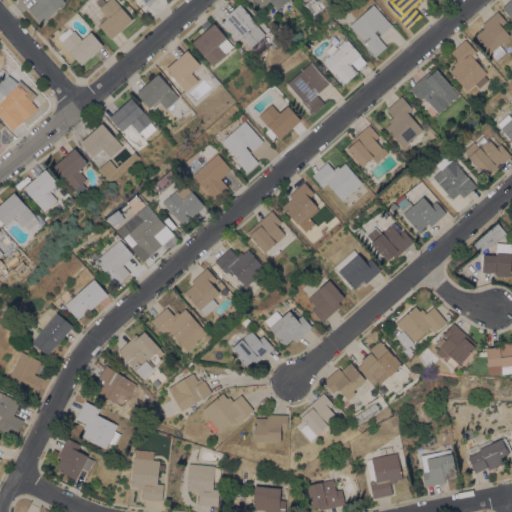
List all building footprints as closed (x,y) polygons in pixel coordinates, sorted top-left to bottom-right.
[(63,0),(65,2),(40,23),(28,9),(36,1),(35,0),(63,0)] [(111,39),(98,25),(107,17),(99,8),(107,0),(115,0),(132,19),(111,39)] [(287,0),(277,10),(269,1),(261,8),(254,0),(287,0)] [(315,0),(316,1),(317,0),(331,0),(322,8),(323,9),(312,18),(301,6),(308,0),(315,0)] [(422,0),(414,7),(421,16),(407,28),(386,4),(390,0),(422,0)] [(511,19),(502,7),(510,0),(511,0),(511,19)] [(224,17),(239,3),(256,22),(255,23),(265,34),(250,47),(239,35),(234,40),(220,23),(225,19),(224,17)] [(392,25),(378,37),(386,46),(375,56),(363,43),(364,42),(349,25),(373,4),(392,25)] [(497,11),(507,22),(502,27),(509,35),(499,44),(505,52),(496,60),(475,35),(484,27),(481,24),(497,11)] [(192,42),(213,23),(226,37),(225,38),(232,46),(225,53),(225,54),(213,65),(192,42)] [(103,46),(81,65),(61,42),(62,41),(58,37),(60,34),(61,33),(65,31),(69,27),(73,31),(74,30),(82,39),(90,31),(103,46)] [(361,55),(360,55),(366,62),(357,70),(351,63),(350,64),(357,72),(342,85),(332,74),(333,74),(321,60),(329,54),(326,50),(333,44),(336,47),(346,38),(361,55)] [(449,71),(454,66),(452,64),(457,59),(451,52),(465,39),(476,51),(471,56),(486,73),(484,75),(488,80),(479,88),(474,83),(467,90),(449,71)] [(186,49),(200,64),(191,72),(198,80),(185,91),(165,68),(186,49)] [(316,94),(324,104),(311,115),(308,111),(309,110),(301,101),(302,100),(287,83),(309,63),(310,62),(329,83),(328,84),(316,94)] [(448,105),(446,103),(438,110),(432,104),(431,105),(423,96),(420,99),(409,88),(427,71),(430,74),(436,69),(452,86),(451,88),(458,95),(448,105)] [(158,73),(178,97),(165,109),(160,103),(154,108),(151,105),(149,107),(136,93),(158,73)] [(0,116),(0,91),(3,95),(16,84),(37,108),(12,130),(0,116)] [(402,147),(385,127),(390,122),(388,120),(392,116),(386,109),(401,96),(412,108),(407,112),(422,129),(402,147)] [(109,117),(131,97),(152,121),(150,122),(155,128),(145,137),(140,131),(138,132),(130,123),(122,131),(109,117)] [(301,120),(279,139),(276,136),(272,140),(264,131),(269,127),(258,116),(271,104),(279,113),(288,105),(301,120)] [(511,147),(511,148),(496,132),(511,117),(511,147)] [(263,141),(253,150),(248,145),(245,147),(250,152),(250,153),(258,162),(246,172),(242,168),(243,168),(235,159),(236,158),(221,141),(244,120),(263,141)] [(0,144),(11,135),(0,123),(0,144)] [(136,158),(111,180),(107,180),(97,168),(106,162),(94,155),(93,156),(80,142),(102,123),(118,141),(118,140),(122,144),(121,144),(122,146),(108,159),(116,167),(131,153),(136,158)] [(346,149),(352,143),(350,141),(369,124),(379,136),(375,140),(382,148),(383,147),(388,152),(376,163),(371,158),(362,166),(346,149)] [(511,155),(486,177),(463,150),(474,141),(475,143),(482,136),(486,140),(488,138),(496,147),(500,143),(511,155)] [(74,148),(87,162),(78,170),(86,179),(81,183),(86,188),(78,195),(74,190),(73,190),(53,167),(74,148)] [(216,154),(230,170),(221,178),(228,187),(213,200),(192,175),(216,154)] [(433,177),(452,159),(476,186),(463,198),(459,193),(452,199),(433,177)] [(342,200),(327,183),(322,187),(311,175),(326,162),(333,169),(337,165),(339,167),(345,163),(362,183),(342,200)] [(23,188),(45,169),(58,183),(49,191),(57,200),(43,211),(31,197),(23,188)] [(422,173),(425,169),(431,176),(428,180),(422,173)] [(304,182),(314,193),(309,198),(317,206),(316,207),(317,209),(309,217),(314,224),(305,232),(281,206),(291,198),(288,195),(304,182)] [(204,206),(183,225),(173,213),(172,214),(162,202),(175,190),(176,191),(184,183),(204,206)] [(0,204),(14,192),(34,215),(34,216),(38,221),(28,230),(23,225),(22,226),(14,218),(5,226),(3,223),(0,225),(0,204)] [(409,201),(413,205),(423,196),(424,197),(427,194),(432,200),(429,203),(431,205),(435,201),(446,212),(430,226),(428,223),(419,231),(399,209),(400,208),(394,200),(402,193),(405,196),(405,197),(408,201),(409,201)] [(165,227),(155,236),(163,244),(151,255),(129,230),(140,221),(135,215),(127,221),(120,214),(129,206),(135,213),(145,204),(151,211),(165,227)] [(271,259),(247,231),(271,210),(281,222),(277,226),(291,241),(271,259)] [(395,258),(392,255),(386,260),(370,243),(372,241),(365,234),(374,226),(381,233),(382,232),(391,224),(399,233),(403,230),(413,241),(395,258)] [(123,265),(130,273),(116,286),(95,261),(119,240),(133,256),(123,265)] [(483,254),(495,255),(496,242),(511,243),(511,276),(495,275),(495,273),(482,272),(483,254)] [(230,269),(225,273),(214,261),(229,247),(236,255),(240,251),(242,253),(248,249),(265,268),(245,287),(230,269)] [(366,283),(363,280),(354,288),(338,271),(339,270),(335,266),(353,249),(366,263),(371,258),(381,269),(366,283)] [(206,267),(216,279),(211,283),(219,292),(212,298),(218,304),(205,315),(200,309),(199,310),(184,292),(193,284),(191,281),(206,267)] [(65,304),(94,279),(108,294),(89,310),(89,309),(78,319),(65,304)] [(322,322),(312,310),(316,306),(308,297),(329,279),(344,297),(339,302),(341,305),(322,322)] [(224,286),(220,289),(216,284),(219,281),(224,286)] [(415,305),(419,310),(422,308),(426,313),(433,306),(446,321),(434,332),(430,327),(412,343),(395,323),(415,305)] [(167,328),(162,333),(151,320),(166,306),(173,314),(177,311),(179,313),(185,308),(202,327),(182,345),(167,328)] [(312,326),(296,340),(294,337),(284,345),(269,328),(270,327),(264,320),(276,310),(282,317),(289,310),(297,319),(302,315),(312,326)] [(56,312),(73,326),(58,344),(56,343),(47,355),(31,342),(56,312)] [(477,344),(474,346),(475,347),(459,364),(457,363),(453,368),(445,361),(447,359),(443,356),(441,358),(435,352),(440,347),(439,347),(440,345),(436,342),(441,337),(445,340),(447,338),(443,334),(453,322),(477,344)] [(273,348),(254,363),(252,361),(246,366),(230,348),(251,330),(259,339),(263,336),(273,348)] [(117,351),(136,333),(138,336),(144,331),(160,348),(159,349),(162,352),(158,356),(160,359),(160,361),(154,367),(149,362),(148,362),(153,369),(143,378),(117,351)] [(380,340),(393,356),(394,355),(402,364),(389,376),(388,374),(379,382),(368,370),(365,372),(363,369),(365,366),(360,361),(370,352),(368,350),(380,340)] [(511,372),(502,374),(501,364),(488,366),(486,348),(499,347),(498,344),(511,342),(511,372)] [(36,396),(7,381),(22,351),(41,361),(35,374),(44,379),(36,396)] [(323,381),(338,367),(341,370),(350,362),(365,379),(351,392),(353,394),(348,398),(346,396),(346,397),(338,388),(333,392),(323,381)] [(97,391),(102,383),(100,382),(102,379),(98,377),(106,365),(136,384),(127,399),(120,395),(115,403),(97,391)] [(161,372),(156,377),(152,372),(157,367),(161,372)] [(167,387),(192,372),(197,380),(200,378),(202,381),(204,380),(211,392),(181,410),(167,387)] [(24,420),(15,437),(0,428),(0,391),(20,402),(13,415),(24,420)] [(202,410),(222,392),(227,398),(229,396),(233,400),(240,394),(253,409),(241,420),(236,415),(219,430),(202,410)] [(310,440),(300,429),(306,423),(298,414),(323,393),(333,404),(329,408),(337,417),(310,440)] [(82,436),(85,429),(82,428),(85,423),(76,419),(85,401),(100,408),(97,414),(117,425),(114,431),(120,434),(115,446),(108,442),(105,448),(82,436)] [(254,441),(254,418),(267,418),(267,414),(288,414),(287,430),(281,430),(281,441),(254,441)] [(466,446),(464,441),(465,440),(461,432),(470,428),(474,437),(471,438),(473,443),(466,446)] [(75,480),(55,469),(61,457),(57,455),(67,437),(81,445),(78,450),(88,456),(87,456),(96,461),(90,472),(82,468),(78,474),(75,480)] [(423,447),(421,441),(433,437),(435,443),(423,447)] [(468,457),(471,455),(467,448),(477,444),(477,445),(490,439),(492,443),(501,438),(501,439),(504,437),(511,451),(508,453),(508,454),(500,457),(502,463),(488,469),(487,467),(475,473),(468,457)] [(133,458),(134,458),(135,449),(154,451),(153,460),(160,460),(157,483),(164,484),(162,501),(142,499),(143,488),(137,488),(137,485),(130,484),(133,458)] [(424,486),(421,471),(423,471),(420,455),(451,449),(456,476),(444,479),(445,482),(424,486)] [(372,498),(369,482),(375,481),(375,480),(373,480),(372,479),(369,479),(365,460),(371,459),(371,458),(397,452),(402,478),(395,480),(395,482),(390,483),(392,494),(372,498)] [(188,463),(214,465),(214,467),(220,468),(219,481),(213,480),(213,488),(219,489),(218,505),(198,504),(198,494),(193,494),(193,490),(186,490),(188,463)] [(321,509),(320,506),(311,508),(306,485),(324,481),(323,477),(331,475),(332,479),(333,479),(335,490),(341,489),(344,504),(321,509)] [(264,511),(264,510),(252,509),(254,485),(280,488),(279,499),(286,500),(284,511),(264,511)]
